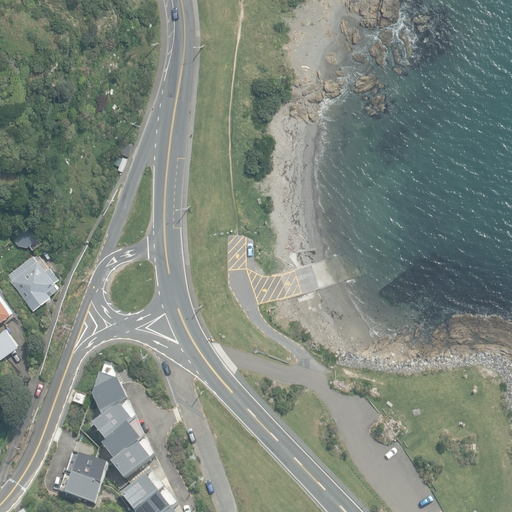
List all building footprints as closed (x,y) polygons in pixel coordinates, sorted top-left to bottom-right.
[(119,153),(130,157),(133,145),(122,142),(119,153)] [(118,167),(125,170),(129,159),(122,157),(118,167)] [(20,246),(29,246),(40,237),(31,226),(18,235),(16,241),(20,246)] [(8,276),(35,311),(53,297),(52,295),(60,289),(57,286),(58,285),(57,282),(61,279),(52,268),(48,271),(40,260),(38,261),(34,256),(8,276)] [(0,324),(14,313),(0,293),(0,324)] [(6,328),(0,332),(0,354),(3,359),(20,346),(6,328)] [(106,363),(93,397),(103,418),(93,426),(106,443),(103,446),(116,462),(112,465),(125,482),(156,457),(111,365),(106,363)] [(110,465),(74,452),(60,493),(67,495),(66,496),(96,506),(110,465)] [(153,471),(122,496),(134,511),(174,511),(173,510),(180,504),(153,471)]
